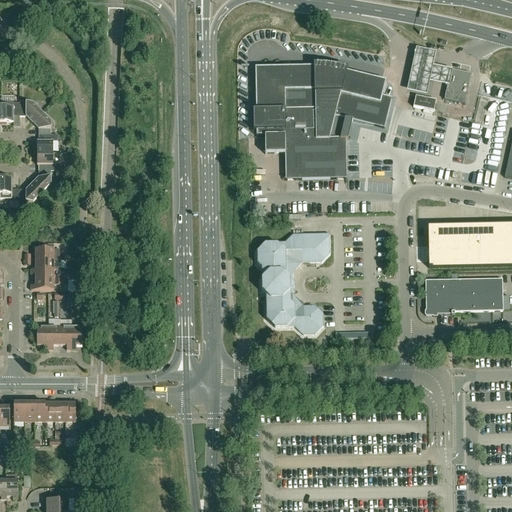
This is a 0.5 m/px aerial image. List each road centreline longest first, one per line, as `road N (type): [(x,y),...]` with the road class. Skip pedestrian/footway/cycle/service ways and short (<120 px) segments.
road 1 (tertiary): [(182,42),(187,359)]
road 2 (tertiary): [(210,360),(206,43)]
road 3 (residential): [(407,333),(406,196),(426,190),(511,205)]
road 4 (primary): [(301,0),(511,40)]
road 5 (residential): [(222,392),(398,386),(408,378)]
road 6 (residential): [(408,378),(222,374)]
road 7 (residential): [(15,385),(15,265),(0,257)]
